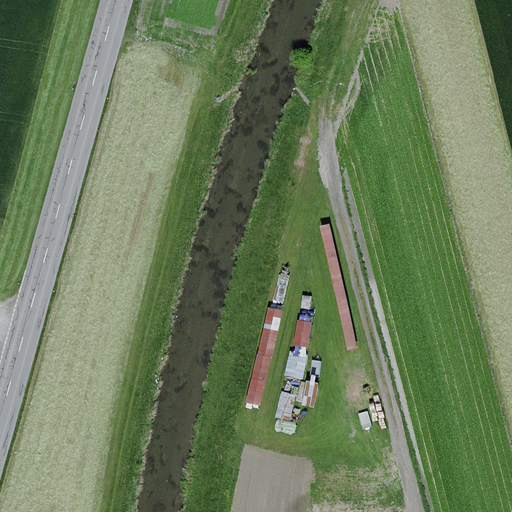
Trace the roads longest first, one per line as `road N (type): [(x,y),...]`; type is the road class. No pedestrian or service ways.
road 1 (track): [(382,0),(326,112),(326,160),(416,511)]
road 2 (primary): [(0,412),(117,0)]
road 3 (track): [(109,30),(307,98),(326,112)]
